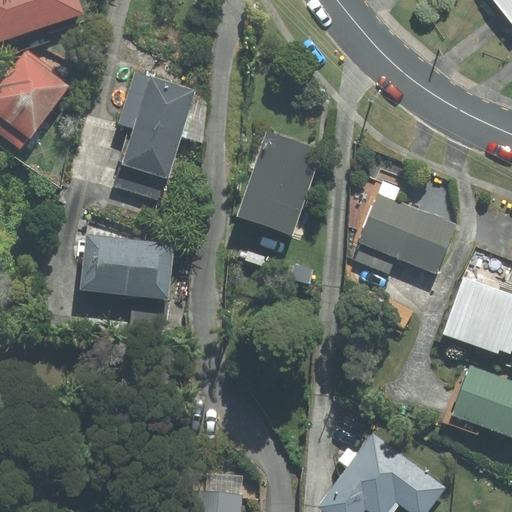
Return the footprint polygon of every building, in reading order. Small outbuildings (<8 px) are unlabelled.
[(0,0),(0,40),(82,12),(77,0),(0,0)] [(511,0),(493,0),(511,22),(511,0)] [(0,115),(30,137),(69,86),(51,72),(53,69),(26,50),(0,85),(1,92),(0,92),(0,115)] [(128,165),(175,179),(203,87),(140,69),(124,123),(139,127),(128,165)] [(292,235),(322,151),(267,132),(238,216),(292,235)] [(437,273),(457,225),(394,200),(399,188),(383,182),(359,242),(437,273)] [(182,238),(89,233),(86,296),(178,301),(182,238)] [(511,294),(464,277),(444,334),(498,354),(499,350),(510,354),(511,349),(511,294)] [(382,315),(406,330),(417,313),(392,298),(382,315)] [(511,381),(471,367),(454,415),(511,435),(511,381)] [(413,511),(425,511),(443,488),(373,436),(320,507),(326,511),(395,511),(402,504),(413,511)] [(240,511),(242,494),(196,491),(193,511),(240,511)]
